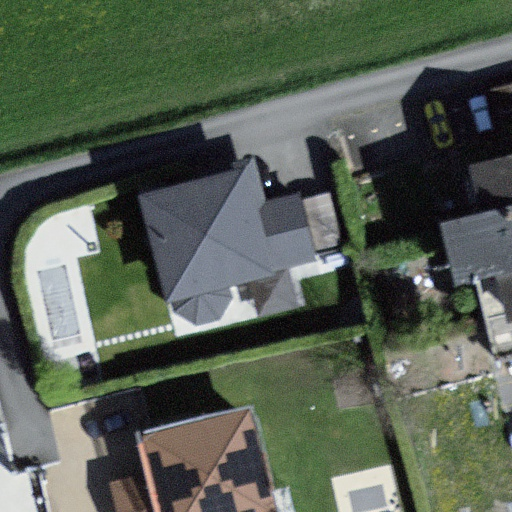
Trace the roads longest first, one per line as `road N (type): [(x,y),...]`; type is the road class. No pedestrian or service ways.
road 1 (residential): [(511,56),(37,184),(0,213)]
road 2 (residential): [(0,356),(56,425),(85,511)]
